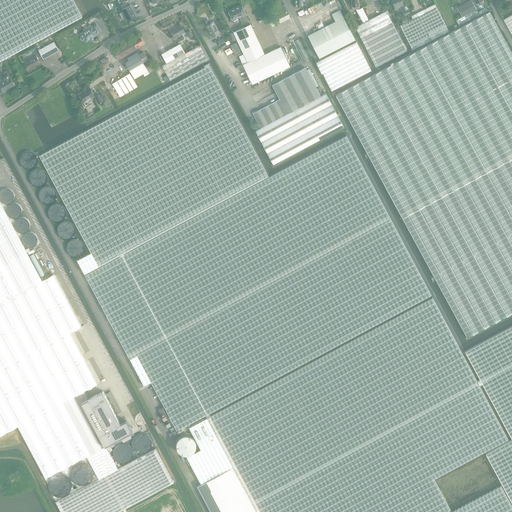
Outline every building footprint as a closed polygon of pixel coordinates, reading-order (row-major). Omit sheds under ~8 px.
[(73,0),(0,0),(0,60),(82,16),(73,0)] [(352,9),(356,9),(359,9),(359,2),(358,2),(357,0),(351,0),(352,6),(352,9)] [(409,13),(408,10),(407,8),(405,7),(404,7),(400,0),(391,0),(392,1),(395,9),(400,7),(403,15),(409,13)] [(456,20),(459,26),(487,11),(487,9),(486,8),(478,12),(476,9),(479,7),(477,4),(483,0),(482,0),(471,0),(463,4),(457,8),(462,17),(456,20)] [(403,23),(402,24),(400,25),(412,50),(449,31),(446,27),(435,4),(411,16),(412,19),(408,21),(403,23)] [(127,19),(129,22),(137,18),(132,7),(129,8),(128,5),(122,8),(125,14),(121,16),(124,21),(127,19)] [(239,18),(244,27),(250,25),(245,15),(246,15),(241,5),(234,8),(239,18)] [(233,21),(239,18),(234,8),(228,11),(233,21)] [(360,9),(359,9),(356,9),(363,23),(355,27),(376,67),(407,52),(386,11),(369,20),(362,8),(360,9)] [(307,36),(319,59),(355,40),(340,11),(331,15),(335,22),(307,36)] [(511,53),(490,12),(488,13),(460,28),(336,95),(424,258),(466,334),(468,337),(508,316),(511,313),(511,53)] [(511,14),(503,19),(511,35),(511,14)] [(209,30),(210,33),(212,37),(220,33),(213,21),(209,24),(207,19),(202,21),(204,26),(205,26),(208,31),(209,30)] [(83,29),(84,31),(81,34),(82,36),(81,37),(81,38),(81,39),(81,40),(82,40),(83,40),(84,40),(86,42),(90,39),(90,38),(92,37),(97,34),(96,34),(101,31),(95,23),(92,26),(91,26),(90,24),(83,29)] [(178,36),(184,32),(180,25),(177,27),(171,31),(172,34),(170,35),(173,40),(179,36),(178,36)] [(233,32),(229,34),(233,41),(237,40),(243,54),(239,56),(242,64),(247,62),(247,61),(264,54),(250,25),(244,27),(236,31),(233,32)] [(137,48),(144,43),(140,36),(132,40),(112,51),(117,59),(137,48)] [(225,42),(223,38),(217,41),(220,47),(226,44),(225,42)] [(34,52),(36,55),(24,62),(28,70),(33,68),(32,67),(40,63),(39,61),(59,50),(54,41),(53,41),(38,50),(34,52)] [(356,41),(319,60),(316,62),(321,73),(322,73),(331,91),(372,71),(356,41)] [(232,45),(230,45),(235,56),(241,54),(236,43),(233,44),(232,45)] [(162,56),(159,57),(162,62),(165,61),(167,64),(185,53),(180,44),(166,51),(162,54),(162,55),(162,56)] [(167,64),(162,66),(170,80),(208,60),(200,45),(192,49),(189,51),(185,53),(167,64)] [(247,62),(242,64),(252,84),(289,66),(280,47),(247,62)] [(149,73),(147,71),(148,71),(143,62),(148,59),(143,51),(125,62),(134,79),(143,74),(144,76),(149,73)] [(172,84),(39,155),(91,253),(99,268),(224,201),(269,177),(265,170),(208,64),(172,84)] [(257,111),(253,114),(261,128),(320,96),(305,67),(305,68),(272,85),(280,99),(257,111)] [(120,97),(137,87),(129,73),(112,84),(120,97)] [(0,87),(2,92),(15,85),(10,77),(9,77),(8,75),(2,78),(4,80),(0,82),(0,87)] [(90,87),(78,94),(79,96),(83,103),(93,97),(95,96),(90,87)] [(261,128),(255,131),(273,165),(344,127),(326,93),(320,96),(261,128)] [(103,102),(99,94),(95,97),(99,104),(103,102)] [(85,275),(130,359),(137,356),(151,382),(178,431),(205,416),(206,417),(209,415),(209,414),(224,406),(354,336),(431,295),(346,136),(269,177),(224,201),(99,268),(85,275)] [(0,435),(17,426),(45,478),(87,456),(105,446),(113,442),(133,431),(126,420),(120,423),(103,391),(90,398),(85,390),(97,384),(70,332),(81,327),(53,274),(42,280),(0,202),(0,435)] [(91,253),(77,260),(85,275),(99,268),(91,253)] [(187,457),(202,484),(233,467),(256,511),(445,511),(450,509),(434,478),(508,439),(433,297),(210,416),(209,415),(206,417),(206,418),(189,427),(201,449),(187,457)] [(511,325),(466,350),(511,438),(511,444),(489,458),(511,502),(511,325)] [(144,385),(151,382),(137,356),(130,359),(144,385)] [(159,410),(162,417),(168,428),(173,425),(164,407),(159,410)] [(98,479),(55,502),(60,511),(118,511),(174,483),(155,448),(117,469),(108,452),(106,448),(105,446),(87,456),(98,479)] [(256,511),(233,467),(202,484),(198,486),(211,511),(256,511)] [(511,511),(511,505),(502,486),(452,511),(511,511)]
